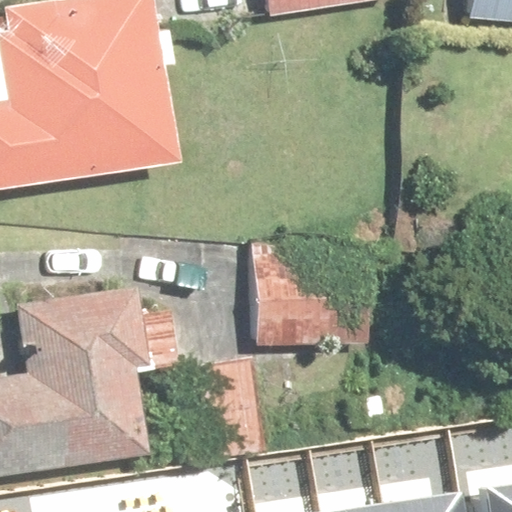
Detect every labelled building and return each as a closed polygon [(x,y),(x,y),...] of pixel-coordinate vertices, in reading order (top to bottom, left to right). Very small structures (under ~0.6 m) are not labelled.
[(338,0),(189,0),(197,69),(344,52),(338,0)] [(511,0),(415,0),(407,71),(511,83),(511,0)] [(87,26),(0,36),(0,230),(112,216),(87,26)] [(293,281),(182,290),(189,386),(301,377),(293,281)] [(0,511),(32,511),(82,507),(74,426),(107,421),(94,321),(0,333),(0,511)] [(208,511),(197,394),(113,402),(123,511),(208,511)] [(511,511),(511,441),(492,445),(504,511),(511,511)]
